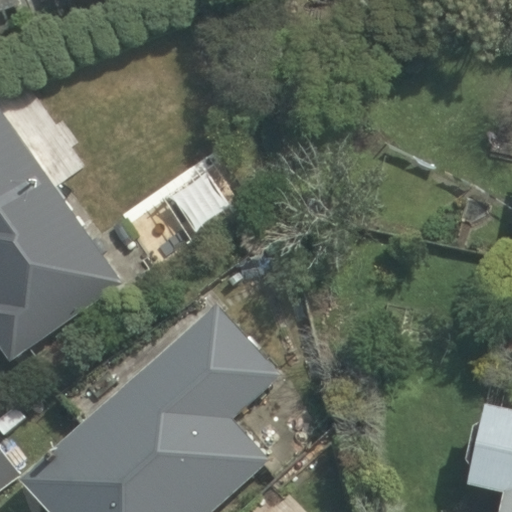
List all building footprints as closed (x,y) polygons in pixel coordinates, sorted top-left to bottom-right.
[(0,0),(0,31),(52,8),(48,0),(0,0)] [(0,346),(16,371),(79,327),(72,317),(125,280),(3,105),(0,107),(0,346)] [(64,511),(228,511),(284,471),(246,419),(286,390),(228,311),(26,460),(64,511)] [(511,511),(511,394),(490,390),(470,490),(506,497),(502,511),(511,511)] [(0,494),(24,480),(0,441),(0,494)]
